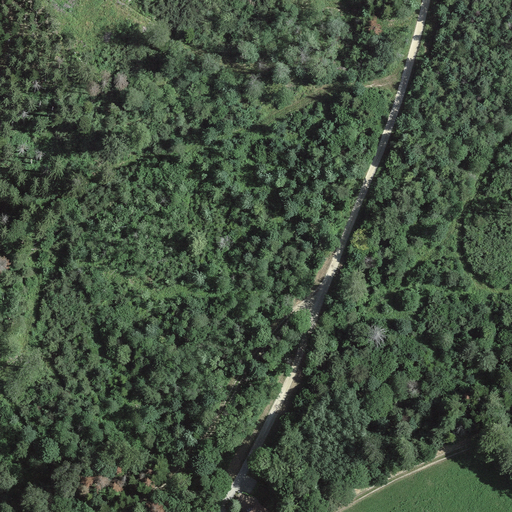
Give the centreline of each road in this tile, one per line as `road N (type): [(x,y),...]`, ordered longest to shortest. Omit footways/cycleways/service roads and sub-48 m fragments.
road 1 (track): [(325,287),(409,72),(428,0)]
road 2 (track): [(325,287),(272,331),(210,423),(126,511)]
road 3 (track): [(326,511),(511,428)]
